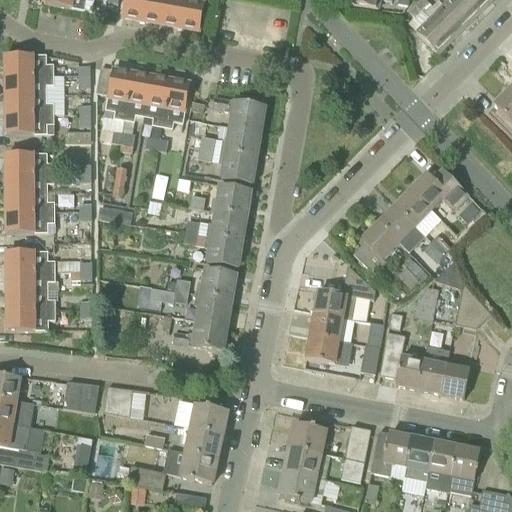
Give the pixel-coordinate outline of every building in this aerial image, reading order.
[(93,0),(44,0),(43,7),(84,14),(86,3),(93,4),(93,0)] [(125,0),(122,20),(141,24),(145,0),(125,0)] [(145,0),(141,24),(160,27),(165,0),(145,0)] [(165,0),(160,27),(180,30),(184,0),(165,0)] [(184,0),(180,30),(200,34),(206,0),(184,0)] [(390,0),(348,0),(348,7),(377,12),(378,3),(390,5),(390,0)] [(408,8),(409,0),(398,0),(398,7),(408,8)] [(478,16),(461,0),(446,0),(449,3),(444,8),(465,30),(478,16)] [(461,0),(478,16),(492,3),(489,0),(461,0)] [(424,1),(417,8),(425,15),(431,9),(424,1)] [(425,15),(417,8),(410,15),(417,22),(425,15)] [(465,30),(444,8),(430,21),(451,43),(465,30)] [(451,43),(430,21),(416,35),(437,57),(451,43)] [(4,60),(4,80),(53,79),(53,69),(46,69),(46,59),(4,60)] [(79,70),(79,78),(90,78),(90,70),(79,70)] [(124,124),(132,76),(100,71),(96,97),(108,99),(108,101),(104,120),(114,122),(124,124)] [(144,120),(151,80),(132,76),(124,124),(133,126),(135,118),(144,120)] [(90,78),(79,78),(69,79),(69,92),(90,92),(90,78)] [(53,79),(4,80),(4,99),(46,99),(46,89),(53,89),(53,79)] [(162,131),(170,83),(151,80),(144,120),(154,121),(152,129),(162,131)] [(190,86),(170,83),(162,131),(172,132),(173,125),(183,126),(190,86)] [(511,93),(510,92),(494,109),(511,126),(511,93)] [(46,99),(4,99),(4,118),(53,118),(53,108),(46,108),(46,99)] [(233,119),(231,129),(261,134),(265,110),(214,102),(212,113),(228,115),(227,118),(233,119)] [(203,116),(204,107),(193,105),(191,114),(203,116)] [(79,110),(79,118),(91,118),(91,109),(79,110)] [(53,118),(4,118),(5,138),(46,138),(46,128),(53,128),(53,118)] [(91,118),(79,118),(79,131),(91,131),(91,118)] [(261,134),(231,129),(228,147),(222,146),(220,157),(256,163),(261,134)] [(120,147),(122,136),(114,134),(111,146),(120,147)] [(65,147),(91,147),(91,135),(65,136),(65,147)] [(134,138),(122,136),(120,147),(119,155),(131,157),(134,138)] [(146,152),(159,154),(161,142),(148,140),(146,152)] [(202,140),(200,154),(213,156),(215,142),(202,140)] [(269,141),(261,148),(270,158),(278,150),(273,145),(269,141)] [(161,142),(159,154),(166,155),(168,143),(161,142)] [(213,156),(200,154),(198,163),(211,165),(213,156)] [(256,163),(220,157),(219,168),(224,169),(221,183),(252,188),(256,163)] [(5,158),(5,178),(54,177),(54,167),(46,167),(46,158),(5,158)] [(79,169),(79,177),(91,177),(91,168),(79,169)] [(122,201),(127,173),(117,171),(112,199),(122,201)] [(54,177),(5,178),(5,197),(47,197),(54,197),(54,177)] [(91,177),(79,177),(79,186),(91,186),(91,177)] [(428,177),(412,193),(432,212),(448,196),(428,177)] [(211,216),(216,216),(246,222),(251,193),(221,188),(218,203),(213,202),(211,216)] [(432,212),(412,193),(396,209),(416,229),(432,212)] [(47,197),(5,197),(5,217),(54,217),(54,207),(47,207),(47,197)] [(203,212),(205,202),(192,199),(189,209),(203,212)] [(79,208),(79,216),(91,215),(91,207),(79,208)] [(416,229),(396,209),(379,225),(399,246),(416,229)] [(115,226),(118,215),(100,211),(98,222),(115,226)] [(91,215),(79,216),(79,224),(91,224),(91,215)] [(246,222),(216,216),(214,230),(209,229),(207,240),(242,246),(246,222)] [(54,217),(5,217),(5,238),(47,237),(47,227),(54,227),(54,217)] [(185,235),(198,238),(200,226),(188,224),(185,235)] [(383,262),(399,246),(379,225),(362,243),(364,246),(353,257),(374,278),(386,266),(383,262)] [(198,238),(185,235),(183,247),(196,249),(198,238)] [(431,244),(444,257),(450,251),(438,238),(431,244)] [(242,246),(207,240),(205,251),(210,251),(207,266),(237,272),(242,246)] [(444,257),(431,244),(423,252),(436,265),(444,257)] [(5,256),(5,275),(55,275),(55,265),(47,266),(47,256),(5,256)] [(420,286),(428,279),(409,261),(402,269),(420,286)] [(70,275),(92,276),(92,266),(80,266),(80,264),(57,265),(57,275),(70,275)] [(434,284),(462,293),(463,288),(455,265),(434,284)] [(314,317),(342,323),(352,324),(356,301),(373,304),(375,295),(347,269),(342,298),(318,294),(314,317)] [(199,286),(197,298),(232,304),(237,277),(206,272),(204,287),(199,286)] [(55,275),(5,275),(6,295),(48,295),(58,295),(58,285),(55,284),(55,275)] [(92,276),(70,275),(71,284),(92,283),(92,276)] [(176,294),(189,296),(191,285),(178,283),(176,294)] [(463,288),(462,293),(455,328),(475,332),(491,318),(463,288)] [(161,305),(150,303),(152,292),(140,290),(137,309),(160,313),(161,305)] [(189,296),(176,294),(174,309),(186,311),(189,296)] [(48,295),(6,295),(6,315),(56,315),(56,305),(48,305),(48,295)] [(232,304),(197,298),(195,309),(200,310),(197,324),(228,329),(232,304)] [(92,312),(80,312),(80,322),(92,322),(92,312)] [(56,315),(6,315),(6,335),(49,335),(49,325),(56,325),(56,315)] [(310,339),(339,344),(342,323),(314,317),(310,339)] [(400,334),(403,319),(392,317),(389,332),(400,334)] [(228,329),(197,324),(195,338),(190,338),(190,339),(174,337),(172,347),(223,355),(228,329)] [(369,338),(380,340),(382,329),(371,327),(369,338)] [(306,363),(334,368),(346,370),(350,346),(339,344),(310,339),(306,363)] [(441,398),(446,369),(449,354),(425,349),(423,365),(418,393),(441,398)] [(362,350),(358,373),(373,376),(378,353),(362,350)] [(418,393),(423,365),(401,361),(395,389),(418,393)] [(469,374),(446,369),(441,398),(464,402),(469,374)] [(0,378),(0,401),(16,404),(20,381),(0,378)] [(97,414),(99,390),(67,386),(65,411),(97,414)] [(131,419),(133,393),(108,390),(105,416),(131,419)] [(0,424),(23,428),(27,405),(16,404),(0,401),(0,424)] [(179,428),(188,430),(192,410),(183,408),(179,428)] [(196,408),(191,431),(199,433),(223,438),(228,414),(196,408)] [(0,467),(46,475),(48,460),(39,458),(40,455),(25,453),(29,429),(23,428),(0,424),(0,467)] [(294,427),(289,452),(321,458),(326,433),(294,427)] [(345,462),(364,466),(371,434),(351,430),(345,462)] [(199,433),(191,431),(186,455),(218,462),(223,438),(199,433)] [(406,474),(412,442),(379,435),(371,475),(390,479),(391,471),(406,474)] [(165,441),(146,438),(144,447),(144,448),(162,452),(165,441)] [(427,485),(434,446),(412,442),(406,474),(405,480),(427,485)] [(86,477),(90,447),(79,445),(75,476),(86,477)] [(434,446),(427,485),(449,489),(457,451),(434,446)] [(457,451),(449,489),(448,495),(471,499),(480,455),(457,451)] [(218,462),(186,455),(172,452),(167,477),(212,487),(218,462)] [(321,458),(289,452),(284,476),(316,483),(321,458)] [(364,466),(345,462),(341,483),(360,487),(364,466)] [(162,494),(166,477),(130,469),(127,486),(162,494)] [(0,486),(12,489),(15,473),(1,471),(0,475),(0,486)] [(316,483),(284,476),(279,499),(311,506),(312,498),(321,500),(325,484),(316,483)] [(83,495),(85,483),(74,481),(71,493),(83,495)] [(100,502),(103,488),(92,486),(90,500),(100,502)] [(375,507),(379,489),(368,487),(365,505),(375,507)] [(143,508),(145,492),(130,490),(128,506),(143,508)] [(504,498),(482,493),(479,509),(469,507),(468,511),(511,511),(511,501),(508,496),(504,498)] [(204,511),(206,501),(175,497),(174,511),(182,511),(204,511)]
